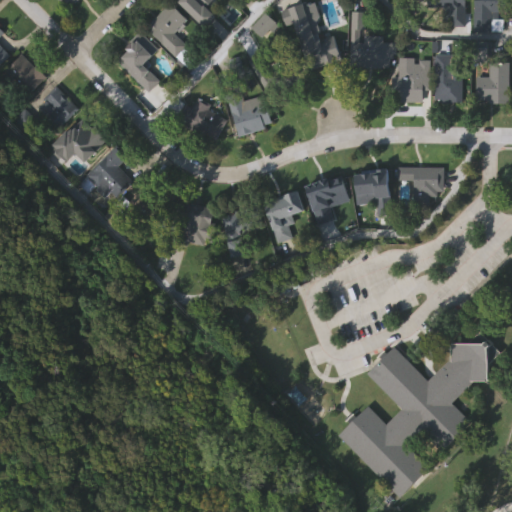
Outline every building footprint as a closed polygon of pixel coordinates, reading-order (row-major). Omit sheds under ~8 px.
[(80,0),(77,3),(75,1),(68,9),(59,0),(80,0)] [(76,0),(98,20),(117,0),(76,0)] [(209,25),(207,27),(180,0),(203,0),(219,15),(209,25)] [(209,0),(201,9),(232,40),(245,26),(228,10),(238,0),(209,0)] [(373,0),(374,5),(399,4),(399,20),(420,19),(419,0),(373,0)] [(469,0),(469,27),(452,27),(452,8),(431,8),(431,0),(469,0)] [(510,0),(510,12),(507,12),(507,18),(500,18),(500,19),(505,19),(505,31),(475,31),(475,0),(510,0)] [(302,13),(305,22),(314,19),(319,32),(317,33),(319,40),(332,35),(339,58),(323,63),(322,61),(305,67),(289,23),(283,25),(277,11),(299,3),(302,13)] [(166,4),(173,11),(175,9),(185,20),(171,34),(195,58),(184,69),(143,28),(166,4)] [(36,20),(68,51),(93,26),(76,9),(62,24),(47,9),(36,20)] [(281,25),(267,39),(253,25),(267,11),(281,25)] [(214,30),(197,14),(173,40),(205,69),(216,58),(206,48),(213,41),(208,37),(214,30)] [(398,42),(398,54),(396,54),(396,59),(392,58),(392,69),(373,68),(373,61),(352,60),(352,19),(366,19),(366,35),(385,36),(385,42),(398,42)] [(149,86),(148,88),(120,60),(131,48),(129,47),(134,43),(131,40),(142,30),(160,48),(145,64),(158,77),(149,86)] [(464,68),(464,34),(429,34),(429,51),(448,50),(449,68),(464,68)] [(9,58),(0,66),(0,41),(12,54),(9,58)] [(493,56),(493,63),(511,63),(511,104),(476,104),(476,76),(492,76),(492,63),(485,63),(485,71),(472,71),(472,42),(493,42),(493,56)] [(145,69),(175,98),(186,87),(174,75),(187,61),(169,44),(145,69)] [(280,53),(284,68),(294,65),(307,109),(339,100),(332,76),(322,78),(312,44),(280,53)] [(23,53),(35,65),(37,64),(48,76),(26,99),(1,75),(23,53)] [(364,53),(350,53),(350,110),(389,110),(389,97),(395,97),(395,84),(382,84),(382,78),(360,78),(360,72),(364,72),(364,53)] [(268,67),(271,73),(294,58),(304,74),(272,95),(250,61),(261,54),(269,66),(268,67)] [(246,100),(248,106),(266,99),(273,121),(267,123),(268,126),(241,135),(227,94),(239,90),(229,59),(241,55),(255,97),(246,100)] [(425,102),(394,102),(394,77),(397,77),(397,63),(425,63),(425,102)] [(452,69),(452,74),(464,74),(464,102),(442,102),(442,100),(437,100),(437,69),(452,69)] [(157,91),(140,75),(115,102),(149,134),(160,122),(143,106),(157,91)] [(0,105),(11,96),(0,84),(0,105)] [(77,109),(55,130),(43,117),(51,109),(41,98),(54,85),(77,109)] [(46,118),(22,94),(0,115),(0,118),(13,132),(19,126),(28,135),(46,118)] [(214,104),(209,114),(226,124),(218,139),(204,131),(203,132),(169,113),(182,100),(194,107),(200,96),(214,104)] [(461,144),(461,115),(452,115),(452,97),(434,96),(433,144),(461,144)] [(428,131),(429,103),(413,103),(413,100),(398,100),(397,119),(391,118),(391,143),(422,144),(422,131),(428,131)] [(508,144),(508,105),(488,105),(488,119),(475,119),(475,144),(508,144)] [(85,117),(95,127),(98,124),(111,138),(91,157),(79,144),(65,158),(54,146),(85,117)] [(35,147),(57,171),(78,151),(57,128),(35,147)] [(270,168),(263,137),(229,145),(237,176),(270,168)] [(192,150),(185,146),(176,162),(201,176),(216,150),(197,140),(192,150)] [(134,181),(117,198),(110,191),(106,195),(96,184),(87,193),(77,184),(116,144),(128,155),(118,165),(134,181)] [(13,160),(20,168),(31,158),(24,150),(13,160)] [(84,203),(106,181),(83,157),(50,188),(65,203),(74,194),(84,203)] [(446,179),(445,190),(440,190),(440,196),(432,196),(431,203),(417,203),(417,180),(400,180),(400,166),(446,167),(446,179)] [(391,167),(396,209),(379,210),(378,201),(365,202),(365,196),(358,197),(355,173),(391,167)] [(344,173),(350,191),(331,197),(338,217),(319,223),(307,187),(321,183),(320,179),(333,175),(334,177),(344,173)] [(178,197),(161,220),(132,198),(148,175),(178,197)] [(282,242),(280,243),(267,203),(278,200),(277,195),(299,188),(307,211),(289,217),(296,237),(282,242)] [(126,213),(116,224),(105,214),(123,194),(132,203),(124,212),(126,213)] [(183,201),(192,203),(192,202),(216,208),(213,221),(217,222),(212,242),(207,241),(206,245),(190,241),(189,245),(173,240),(183,201)] [(242,234),(228,237),(223,215),(236,212),(235,210),(258,205),(264,230),(242,234)] [(413,222),(412,245),(428,245),(429,236),(443,236),(443,210),(397,209),(397,222),(413,222)] [(356,245),(375,244),(376,256),(390,256),(388,211),(354,213),(356,245)] [(349,243),(342,216),(306,226),(317,266),(333,262),(329,248),(349,243)] [(92,226),(83,219),(76,227),(85,234),(92,226)] [(126,246),(149,263),(161,247),(138,230),(126,246)] [(275,285),(292,280),(290,272),(297,270),(295,259),(302,257),(297,235),(265,242),(275,285)] [(213,250),(185,244),(177,281),(205,287),(213,250)] [(221,257),(230,299),(246,296),(237,254),(221,257)] [(481,330),(502,351),(493,361),(492,381),(473,380),(453,401),(474,421),(442,453),(422,433),(410,444),(433,467),(403,497),(341,435),(371,405),(389,423),(404,408),(369,373),(396,346),(430,380),(454,355),(455,342),(467,342),(481,330)] [(372,511),(426,511),(404,489),(425,469),(445,489),(470,464),(452,446),(487,412),(484,409),(499,395),(476,371),(452,395),(453,396),(427,422),(394,388),(366,415),(401,451),(385,466),(367,447),(337,477),(372,511)]
